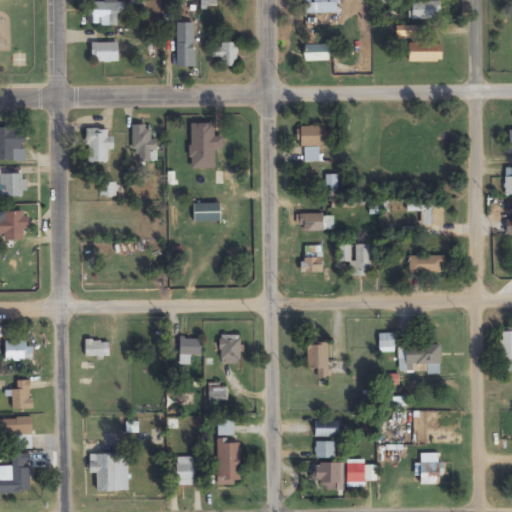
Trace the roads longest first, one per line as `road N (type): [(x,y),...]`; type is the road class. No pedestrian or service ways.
road 1 (residential): [(71,511),(53,0)]
road 2 (residential): [(483,511),(473,0)]
road 3 (residential): [(0,96),(511,87)]
road 4 (residential): [(277,511),(269,0)]
road 5 (residential): [(511,301),(0,308)]
road 6 (residential): [(511,508),(277,511)]
